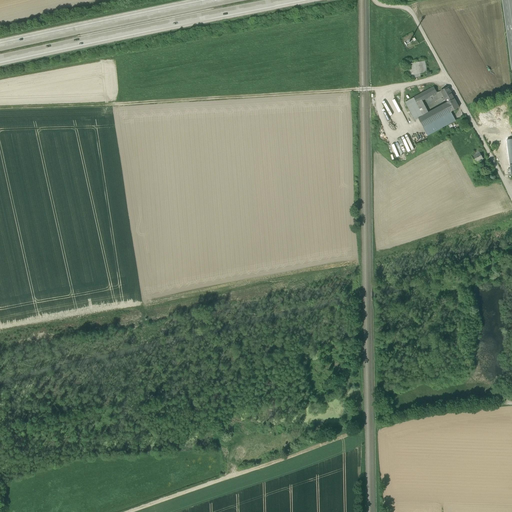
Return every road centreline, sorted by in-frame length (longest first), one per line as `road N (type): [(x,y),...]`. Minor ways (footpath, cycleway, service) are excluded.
road 1 (track): [(0,109),(376,89)]
road 2 (motorway): [(0,59),(290,0)]
road 3 (track): [(357,428),(121,511)]
road 4 (unclassified): [(375,0),(411,11),(511,194)]
road 5 (motorway): [(230,0),(0,47)]
road 6 (track): [(511,403),(375,425)]
